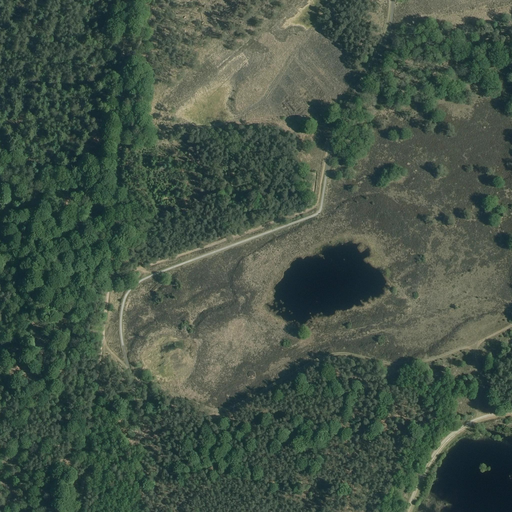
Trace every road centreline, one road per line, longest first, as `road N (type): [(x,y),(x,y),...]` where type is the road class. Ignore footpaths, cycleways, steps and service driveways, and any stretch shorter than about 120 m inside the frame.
road 1 (track): [(109,276),(313,207),(330,134),(378,46),(389,0)]
road 2 (track): [(146,377),(225,408),(323,354),(423,360),(511,325)]
road 3 (track): [(109,276),(128,0)]
road 4 (track): [(511,413),(457,431),(425,471),(409,511)]
